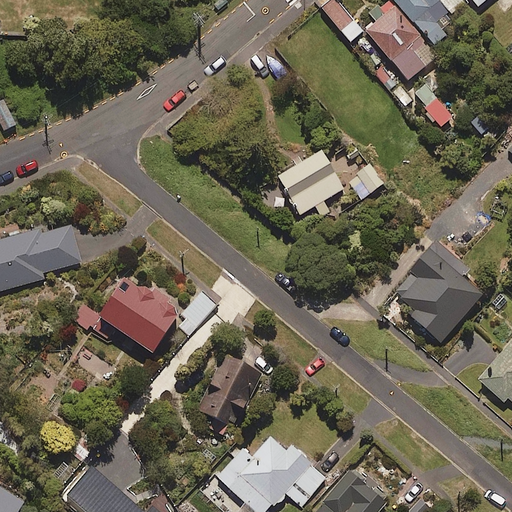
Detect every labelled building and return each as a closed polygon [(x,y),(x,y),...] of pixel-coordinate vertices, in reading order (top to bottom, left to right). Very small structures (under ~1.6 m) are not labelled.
[(361,31),(335,0),(329,0),(321,7),(349,42),(361,31)] [(437,55),(387,0),(386,0),(370,15),(376,21),(364,32),(408,80),(437,55)] [(394,0),(435,44),(446,34),(434,22),(458,0),(394,0)] [(451,118),(426,84),(414,93),(438,127),(451,118)] [(15,124),(2,99),(0,99),(0,123),(3,130),(15,124)] [(343,188),(320,150),(277,176),(299,214),(315,205),(321,215),(328,211),(322,200),(343,188)] [(347,180),(354,192),(362,187),(367,194),(383,183),(370,165),(347,180)] [(80,262),(68,220),(0,239),(0,291),(43,279),(42,273),(80,262)] [(468,269),(434,240),(410,268),(413,271),(389,299),(440,342),(481,294),(461,277),(468,269)] [(97,315),(89,327),(106,339),(113,328),(150,353),(177,312),(122,276),(97,315)] [(89,327),(97,315),(80,304),(69,321),(86,332),(89,327)] [(511,339),(477,379),(511,409),(511,339)] [(273,355),(253,344),(242,363),(222,352),(192,407),(214,419),(209,428),(227,438),(273,355)] [(284,451),(268,436),(251,455),(242,447),(215,477),(254,511),(266,511),(284,492),(300,506),(326,477),(290,445),(284,451)] [(119,492),(91,467),(62,501),(74,511),(115,511),(108,505),(119,492)] [(377,511),(387,501),(349,468),(312,511),(377,511)] [(0,511),(15,511),(23,499),(0,485),(0,511)] [(425,511),(429,508),(418,498),(407,511),(408,511),(425,511)]
